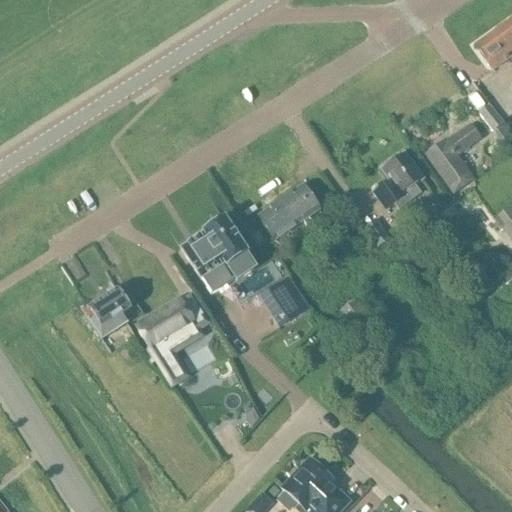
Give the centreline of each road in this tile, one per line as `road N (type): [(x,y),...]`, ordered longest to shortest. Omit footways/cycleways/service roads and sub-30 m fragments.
road 1 (residential): [(54,252),(409,25)]
road 2 (tertiary): [(0,168),(237,20)]
road 3 (unclassified): [(411,511),(319,431),(303,426),(289,431),(216,511)]
road 4 (residential): [(237,20),(368,16),(409,25)]
road 5 (residential): [(88,511),(0,370)]
